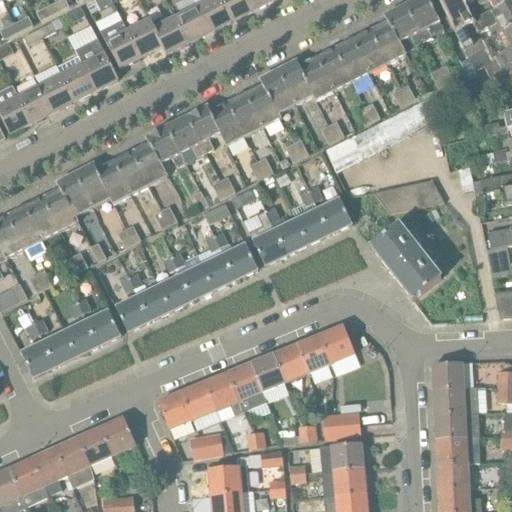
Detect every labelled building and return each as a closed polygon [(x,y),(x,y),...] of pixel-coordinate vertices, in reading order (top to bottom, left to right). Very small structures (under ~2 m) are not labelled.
[(212,36),(232,25),(219,0),(214,0),(198,8),(212,36)] [(219,0),(232,25),(254,14),(247,0),(219,0)] [(247,0),(254,14),(276,3),(274,0),(247,0)] [(428,31),(440,25),(427,0),(423,0),(406,9),(424,45),(433,41),(428,31)] [(482,46),(473,26),(459,0),(437,0),(468,60),(485,52),(482,46)] [(511,0),(459,0),(473,26),(511,5),(511,0)] [(55,17),(69,10),(65,1),(51,8),(55,17)] [(87,8),(91,16),(106,9),(101,1),(87,8)] [(511,5),(473,26),(482,46),(511,30),(511,5)] [(41,24),(55,17),(51,8),(37,15),(41,24)] [(189,47),(212,36),(198,8),(175,20),(189,47)] [(416,50),(424,45),(406,9),(385,20),(388,25),(400,46),(411,40),(416,50)] [(67,18),(72,26),(86,19),(81,11),(67,18)] [(19,35),(33,28),(29,19),(15,27),(19,35)] [(167,59),(189,47),(175,20),(155,30),(160,41),(158,42),(162,51),(167,59)] [(141,61),(162,51),(158,42),(160,41),(155,30),(151,22),(128,33),(141,61)] [(120,72),(141,61),(128,33),(123,23),(101,35),(120,72)] [(407,59),(400,46),(388,25),(371,34),(389,68),(407,59)] [(38,33),(42,41),(56,34),(52,26),(38,33)] [(94,26),(70,36),(81,61),(104,50),(94,26)] [(5,42),(19,35),(15,27),(1,34),(5,42)] [(475,74),(493,65),(511,54),(511,30),(482,46),(485,52),(468,60),(475,74)] [(28,49),(42,41),(38,33),(24,40),(28,49)] [(370,78),(389,68),(371,34),(352,43),(370,78)] [(353,86),(370,78),(352,43),(336,52),(353,86)] [(0,52),(0,63),(14,56),(10,48),(0,52)] [(335,96),(353,86),(336,52),(317,61),(335,96)] [(494,79),(498,90),(511,82),(511,54),(493,65),(500,76),(494,79)] [(97,95),(119,83),(104,56),(83,67),(97,95)] [(316,105),(335,96),(317,61),(300,70),(313,100),(316,105)] [(296,108),(313,100),(300,70),(297,65),(279,74),(296,108)] [(75,105),(97,95),(83,67),(61,78),(75,105)] [(446,88),(454,85),(446,69),(439,73),(446,88)] [(439,92),(446,88),(439,73),(431,77),(439,92)] [(279,117),(296,108),(279,74),(261,84),(263,89),(279,117)] [(53,117),(75,105),(61,78),(39,89),(53,117)] [(511,82),(498,90),(505,102),(510,101),(511,100),(511,82)] [(409,108),(416,104),(408,88),(401,93),(409,108)] [(33,127),(53,117),(39,89),(19,100),(33,127)] [(282,123),(279,117),(263,89),(246,98),(263,132),(282,123)] [(401,112),(409,108),(401,93),(393,97),(401,112)] [(437,116),(456,108),(448,93),(429,102),(439,124),(437,116)] [(246,141),(263,132),(246,98),(229,107),(246,141)] [(0,115),(11,138),(33,127),(19,100),(0,109),(0,115)] [(439,125),(439,124),(429,102),(419,108),(429,130),(439,125)] [(488,140),(508,136),(511,134),(511,105),(506,107),(509,119),(504,120),(506,130),(500,131),(499,126),(486,129),(488,137),(488,140)] [(227,150),(246,141),(229,107),(211,116),(220,137),(227,150)] [(373,126),(381,122),(373,107),(365,111),(373,126)] [(419,135),(429,130),(419,108),(409,113),(419,135)] [(209,143),(220,137),(211,116),(208,110),(187,121),(206,157),(215,153),(209,143)] [(365,130),(373,126),(365,111),(357,115),(365,130)] [(409,140),(419,135),(409,113),(398,118),(409,140)] [(398,145),(409,140),(398,118),(388,123),(398,145)] [(198,162),(206,157),(187,121),(163,133),(182,169),(187,167),(182,157),(193,152),(198,162)] [(388,151),(398,145),(388,123),(378,128),(388,151)] [(337,145),(345,141),(337,125),(329,129),(337,145)] [(378,156),(388,151),(378,128),(368,134),(378,156)] [(329,149),(337,145),(329,129),(321,133),(329,149)] [(178,172),(182,169),(163,133),(147,142),(149,147),(162,168),(173,162),(178,172)] [(368,161),(378,156),(368,134),(357,139),(368,161)] [(302,162),(309,158),(299,139),(292,142),(294,147),(302,162)] [(357,166),(368,161),(357,139),(347,144),(357,166)] [(347,171),(357,166),(347,144),(337,149),(347,171)] [(168,180),(162,168),(149,147),(132,156),(150,190),(168,180)] [(294,166),(302,162),(294,147),(286,151),(294,166)] [(337,176),(347,171),(337,149),(327,154),(337,176)] [(506,152),(494,155),(496,166),(509,164),(506,152)] [(132,199),(150,190),(132,156),(115,165),(132,199)] [(266,180),(274,176),(266,161),(258,165),(266,180)] [(114,208),(132,199),(115,165),(97,174),(111,203),(114,208)] [(258,184),(266,180),(258,165),(250,169),(258,184)] [(93,212),(111,203),(97,174),(94,168),(76,178),(93,212)] [(469,172),(459,174),(463,196),(474,194),(473,186),(469,172)] [(511,190),(511,177),(473,186),(474,194),(475,199),(503,193),(511,190)] [(76,221),(93,212),(76,178),(58,187),(60,192),(76,221)] [(228,200),(236,196),(228,181),(220,185),(228,200)] [(432,208),(445,206),(433,184),(420,186),(432,208)] [(220,204),(228,200),(220,185),(213,189),(220,204)] [(420,211),(432,208),(420,186),(408,189),(420,211)] [(408,214),(420,211),(408,189),(396,191),(408,214)] [(255,190),(236,199),(242,212),(262,203),(255,190)] [(309,195),(315,206),(324,202),(321,195),(318,190),(309,195)] [(511,190),(503,193),(506,208),(511,207),(511,190)] [(396,216),(408,214),(396,191),(384,194),(396,216)] [(79,226),(76,221),(60,192),(43,201),(61,235),(79,226)] [(201,213),(209,209),(201,194),(193,198),(201,213)] [(391,217),(396,216),(384,194),(374,196),(391,217)] [(315,206),(309,195),(301,198),(307,210),(315,206)] [(43,244),(61,235),(43,201),(26,210),(43,244)] [(330,239),(353,228),(341,202),(328,208),(318,213),(330,239)] [(25,254),(43,244),(26,210),(7,219),(25,254)] [(170,229),(178,225),(170,210),(162,214),(170,229)] [(267,215),(272,226),(280,222),(275,211),(267,215)] [(310,249),(330,239),(318,213),(308,217),(297,223),(310,249)] [(163,233),(170,229),(162,214),(155,218),(163,233)] [(275,233),(272,226),(267,215),(258,219),(264,230),(265,233),(251,239),(253,244),(265,270),(288,259),(275,233)] [(0,246),(8,262),(25,254),(7,219),(0,222),(0,246)] [(310,249),(297,223),(275,233),(288,259),(310,249)] [(134,248),(141,244),(134,229),(126,233),(134,248)] [(371,251),(413,304),(442,282),(399,229),(371,251)] [(511,245),(511,231),(488,237),(491,251),(507,247),(511,245)] [(126,252),(134,248),(126,233),(118,237),(126,252)] [(221,251),(229,247),(223,236),(215,240),(221,251)] [(212,255),(221,251),(215,240),(206,244),(212,255)] [(6,263),(8,262),(0,246),(0,282),(4,281),(0,273),(0,267),(7,264),(6,263)] [(99,266),(106,262),(99,247),(91,251),(99,266)] [(237,284),(259,273),(246,247),(224,258),(237,284)] [(81,275),(89,271),(81,256),(73,260),(81,275)] [(178,272),(186,268),(180,256),(172,261),(178,272)] [(215,294),(237,284),(224,258),(203,268),(215,294)] [(73,279),(81,275),(73,260),(65,264),(73,279)] [(170,276),(178,272),(172,261),(164,265),(170,276)] [(194,305),(215,294),(203,268),(181,278),(194,305)] [(45,293),(53,289),(45,274),(37,278),(45,293)] [(129,281),(135,293),(143,289),(138,277),(129,281)] [(37,297),(45,293),(37,278),(29,282),(37,297)] [(172,315),(194,305),(181,278),(159,289),(172,315)] [(135,293),(129,281),(121,285),(126,296),(126,297),(135,293)] [(20,306),(28,302),(20,287),(12,291),(13,293),(20,306)] [(150,326),(172,315),(159,289),(148,294),(138,299),(150,326)] [(507,297),(495,298),(500,323),(511,322),(507,297)] [(129,336),(150,326),(138,299),(116,310),(129,336)] [(83,318),(92,314),(86,302),(78,306),(83,318)] [(75,322),(83,318),(78,306),(69,310),(75,322)] [(100,350),(122,340),(109,315),(88,325),(100,350)] [(41,338),(49,334),(43,322),(35,327),(41,338)] [(78,361),(100,350),(88,325),(66,335),(78,361)] [(32,343),(41,338),(35,327),(26,331),(32,343)] [(321,339),(332,367),(355,358),(344,330),(321,339)] [(57,371),(78,361),(66,335),(45,346),(57,371)] [(309,377),(332,367),(321,339),(298,349),(309,377)] [(34,382),(57,371),(45,346),(22,357),(34,382)] [(286,386),(309,377),(298,349),(274,358),(286,386)] [(263,396),(286,386),(274,358),(251,368),(263,396)] [(434,394),(475,392),(474,366),(433,369),(434,394)] [(267,406),(263,396),(251,368),(228,377),(239,405),(240,405),(245,416),(267,406)] [(497,391),(511,391),(511,376),(509,376),(498,375),(497,391)] [(216,415),(239,405),(228,377),(205,387),(216,415)] [(193,424),(216,415),(205,387),(182,396),(193,424)] [(497,407),(507,407),(511,407),(511,391),(497,391),(497,407)] [(435,419),(479,417),(488,416),(487,392),(475,392),(434,394),(435,419)] [(170,433),(193,424),(182,396),(159,406),(170,433)] [(501,441),(511,441),(511,415),(507,415),(505,415),(504,432),(497,432),(497,441),(501,441)] [(331,432),(360,429),(359,417),(330,420),(331,432)] [(436,444),(479,442),(480,442),(479,417),(435,419),(436,444)] [(326,444),(332,444),(331,432),(330,420),(323,420),(326,444)] [(113,459),(136,449),(124,421),(101,431),(113,459)] [(309,446),(318,445),(317,429),(308,430),(309,446)] [(332,444),(361,442),(360,429),(331,432),(332,444)] [(300,446),(309,446),(308,430),(299,431),(300,446)] [(91,469),(113,459),(101,431),(78,442),(91,469)] [(258,452),(267,451),(264,436),(255,437),(258,452)] [(249,454),(258,452),(255,437),(246,439),(249,454)] [(205,450),(222,447),(221,438),(204,441),(205,450)] [(194,463),(224,458),(222,447),(205,450),(204,441),(191,444),(194,463)] [(506,465),(511,464),(511,441),(501,441),(500,453),(506,454),(506,465)] [(56,451),(68,481),(73,493),(95,483),(91,469),(78,442),(56,451)] [(438,469),(469,467),(481,467),(479,442),(436,444),(438,469)] [(333,476),(364,473),(362,447),(320,450),(322,477),(333,476)] [(59,485),(68,481),(56,451),(33,462),(49,499),(63,493),(59,485)] [(262,472),(274,470),(284,470),(282,454),(261,457),(262,472)] [(49,500),(49,499),(33,462),(10,472),(27,511),(49,501),(49,500)] [(439,493),(470,492),(469,467),(438,469),(439,493)] [(290,479),(306,477),(305,469),(290,470),(290,479)] [(212,498),(243,496),(249,495),(247,470),(210,473),(212,498)] [(0,511),(23,511),(27,511),(10,472),(0,476),(0,511)] [(335,500),(366,497),(364,473),(333,476),(335,500)] [(291,487),(306,486),(306,477),(290,479),(291,487)] [(499,490),(511,490),(511,481),(499,481),(499,490)] [(270,494),(286,493),(285,483),(275,484),(270,485),(270,494)] [(499,499),(511,500),(511,490),(499,490),(499,499)] [(439,511),(481,511),(481,502),(471,503),(470,492),(439,493),(439,511)] [(271,502),(286,501),(286,493),(270,494),(271,502)] [(212,511),(244,511),(243,496),(212,498),(212,511)] [(336,511),(367,511),(366,497),(335,500),(336,511)] [(103,511),(134,511),(133,501),(103,503),(103,511)]
